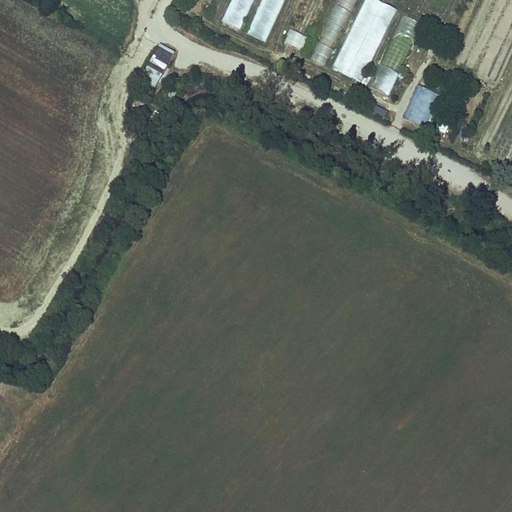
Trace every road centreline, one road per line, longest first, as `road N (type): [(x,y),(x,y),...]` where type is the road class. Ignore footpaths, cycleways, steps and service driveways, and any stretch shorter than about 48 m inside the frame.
road 1 (track): [(166,0),(164,25),(183,43),(384,131),(511,207)]
road 2 (track): [(164,25),(129,81),(114,176),(33,317),(0,327)]
